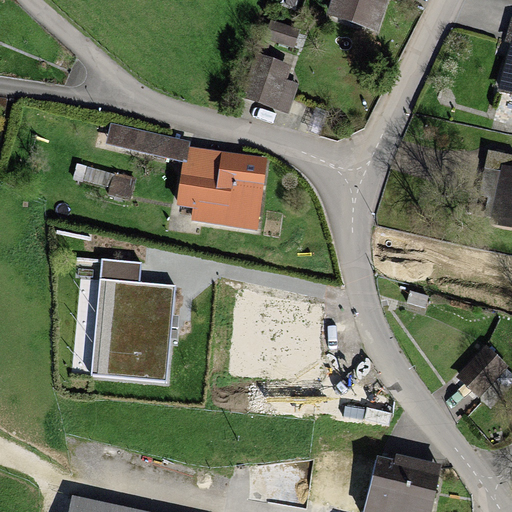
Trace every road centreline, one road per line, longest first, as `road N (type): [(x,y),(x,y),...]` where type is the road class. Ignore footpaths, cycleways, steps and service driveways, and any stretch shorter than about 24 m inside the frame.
road 1 (residential): [(18,0),(135,95),(194,125),(366,174)]
road 2 (residential): [(486,489),(370,337),(355,262),(366,174)]
road 3 (residential): [(366,174),(443,0)]
road 4 (unknown): [(246,511),(217,489),(94,463)]
